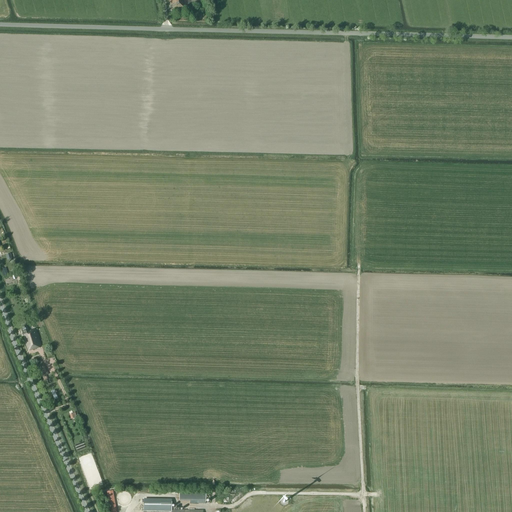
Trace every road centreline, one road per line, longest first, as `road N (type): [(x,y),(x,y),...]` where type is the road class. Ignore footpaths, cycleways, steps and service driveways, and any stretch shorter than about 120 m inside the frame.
road 1 (unclassified): [(511,37),(0,24)]
road 2 (track): [(128,511),(141,495),(229,506),(251,493),(376,494)]
road 3 (track): [(358,264),(364,511)]
road 4 (tertiary): [(86,511),(0,304)]
